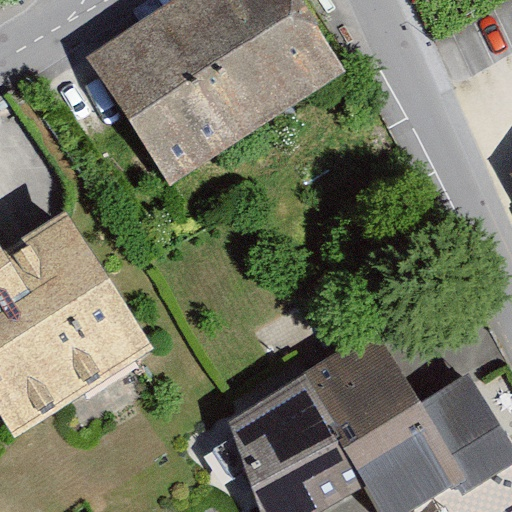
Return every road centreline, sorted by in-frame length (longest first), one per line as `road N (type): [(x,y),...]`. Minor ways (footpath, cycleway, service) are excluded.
road 1 (residential): [(511,252),(380,0)]
road 2 (residential): [(114,2),(0,75)]
